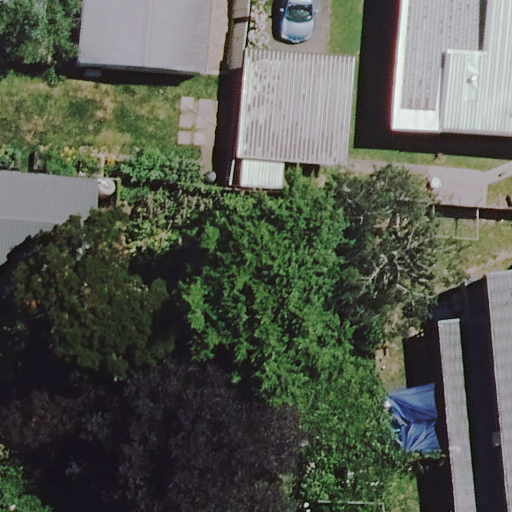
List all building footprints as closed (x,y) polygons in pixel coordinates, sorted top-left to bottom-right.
[(181,0),(78,0),(76,77),(178,81),(181,0)] [(511,0),(388,0),(381,145),(511,151),(511,0)] [(339,69),(240,63),(233,168),(332,175),(339,69)] [(59,194),(0,188),(0,290),(50,295),(59,194)] [(433,511),(511,511),(511,291),(444,296),(449,351),(421,353),(433,511)]
